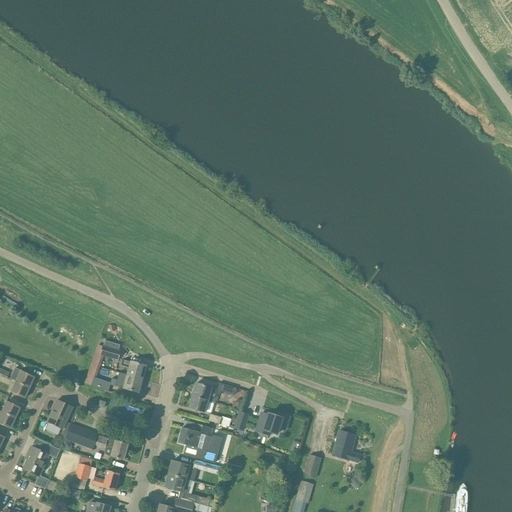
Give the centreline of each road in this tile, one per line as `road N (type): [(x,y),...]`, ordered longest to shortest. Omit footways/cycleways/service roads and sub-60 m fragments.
road 1 (residential): [(398,511),(411,414),(271,370)]
road 2 (residential): [(1,477),(50,389),(154,434)]
road 3 (unclassified): [(170,361),(127,309),(0,251)]
road 4 (tertiary): [(511,110),(439,0)]
